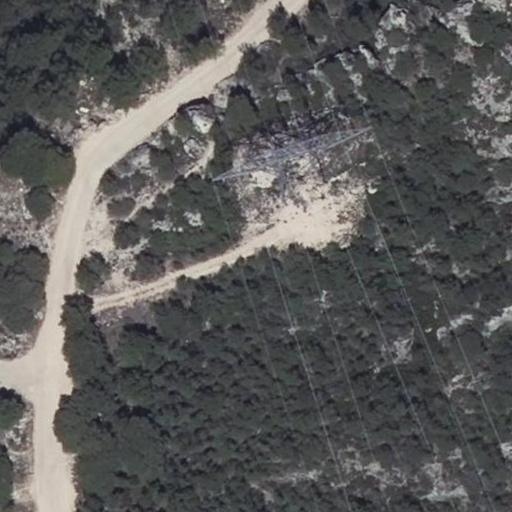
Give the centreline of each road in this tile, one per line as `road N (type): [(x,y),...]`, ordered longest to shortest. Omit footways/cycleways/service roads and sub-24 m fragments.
road 1 (track): [(55,511),(45,388),(76,201),(89,167),(290,0)]
road 2 (track): [(309,230),(112,305),(56,315)]
